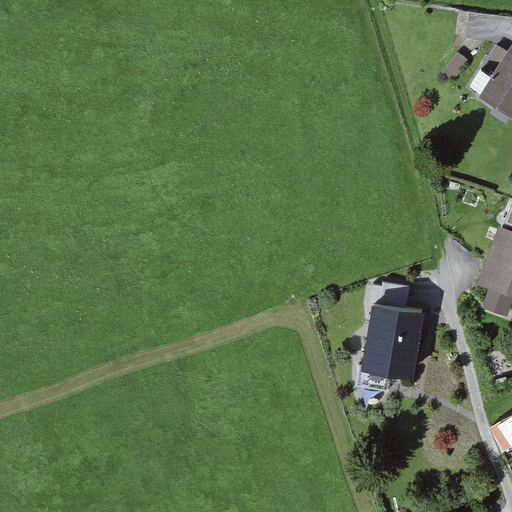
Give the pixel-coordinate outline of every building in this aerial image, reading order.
[(511,47),(508,54),(496,47),(470,88),(511,114),(511,47)] [(472,64),(461,54),(445,72),(456,82),(472,64)] [(511,232),(499,229),(480,285),(492,289),(487,305),(508,312),(511,299),(511,232)] [(414,377),(425,311),(408,308),(411,287),(377,282),(360,385),(390,390),(392,373),(414,377)] [(511,413),(492,428),(503,454),(511,447),(511,413)]
